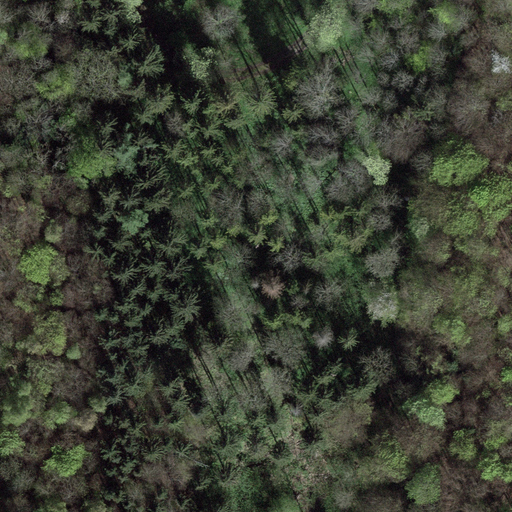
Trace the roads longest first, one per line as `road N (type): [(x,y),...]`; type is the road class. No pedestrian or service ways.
road 1 (track): [(496,0),(488,57),(411,246),(378,511)]
road 2 (track): [(351,0),(289,54),(231,67),(170,55),(154,37),(142,0)]
